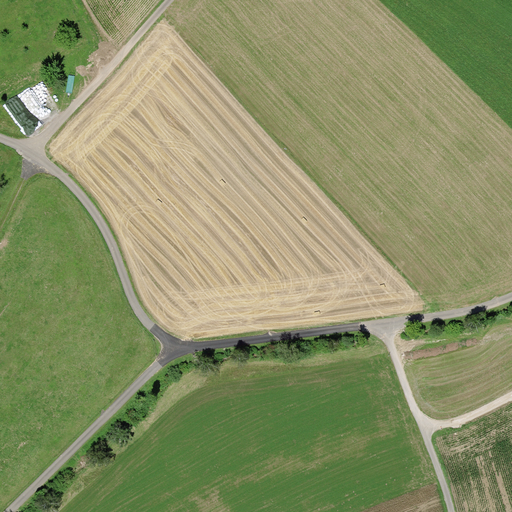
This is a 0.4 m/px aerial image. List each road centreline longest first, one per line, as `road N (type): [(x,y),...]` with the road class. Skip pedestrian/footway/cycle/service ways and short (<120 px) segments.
road 1 (unclassified): [(177,346),(471,312),(511,297)]
road 2 (unclassified): [(0,138),(65,177),(91,206),(136,306),(177,346)]
road 3 (unclassified): [(177,346),(11,511)]
road 4 (track): [(170,0),(28,151)]
road 5 (track): [(380,325),(453,511)]
